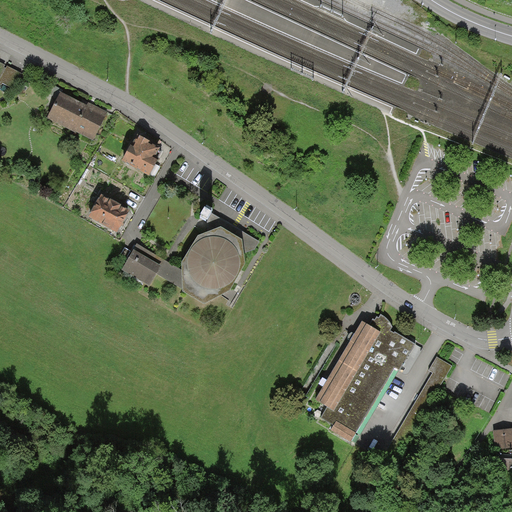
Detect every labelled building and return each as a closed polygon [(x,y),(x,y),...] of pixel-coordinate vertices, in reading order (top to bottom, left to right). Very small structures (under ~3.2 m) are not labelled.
[(0,80),(16,88),(24,72),(4,63),(0,71),(0,80)] [(61,93),(47,117),(92,141),(107,114),(95,107),(87,103),(85,106),(61,93)] [(256,107),(237,94),(229,106),(249,119),(256,107)] [(368,145),(339,133),(331,152),(360,164),(368,145)] [(137,137),(123,161),(149,177),(158,162),(155,160),(160,151),(137,137)] [(101,196),(89,218),(117,234),(123,223),(129,212),(101,196)] [(207,220),(208,221),(212,214),(211,213),(213,210),(207,207),(205,210),(200,216),(201,217),(200,218),(206,221),(207,220)] [(207,223),(211,233),(221,229),(243,242),(245,257),(255,250),(260,242),(213,214),(207,223)] [(182,271),(183,289),(183,294),(204,306),(230,293),(246,266),(245,257),(243,242),(221,229),(211,233),(199,237),(181,265),(182,271)] [(123,272),(149,287),(157,274),(183,289),(182,271),(138,245),(123,272)] [(131,252),(125,248),(118,259),(124,263),(131,252)] [(392,328),(385,317),(381,315),(379,319),(377,318),(375,321),(373,319),(369,326),(363,323),(354,338),(326,383),(316,401),(328,408),(322,418),(335,425),(332,430),(350,441),(394,368),(400,372),(416,345),(395,332),(394,334),(390,331),(392,328)] [(451,365),(438,357),(431,370),(434,372),(387,455),(397,461),(451,365)] [(511,447),(511,428),(493,431),(495,450),(511,447)] [(511,470),(511,458),(498,459),(497,470),(511,470)]
